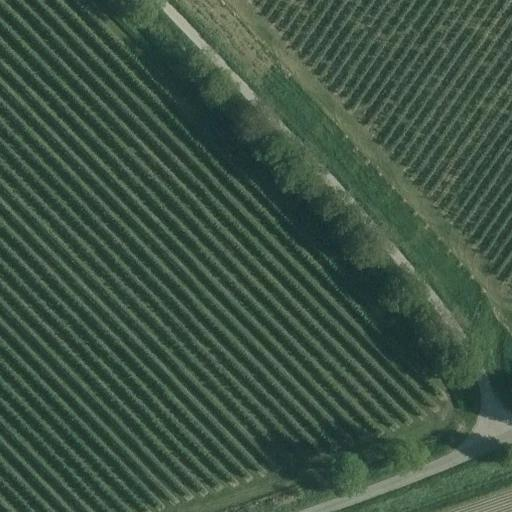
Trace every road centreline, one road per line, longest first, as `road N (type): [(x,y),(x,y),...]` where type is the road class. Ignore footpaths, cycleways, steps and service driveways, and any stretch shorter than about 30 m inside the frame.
road 1 (unclassified): [(508,437),(457,327),(166,0)]
road 2 (unclassified): [(302,511),(508,437)]
